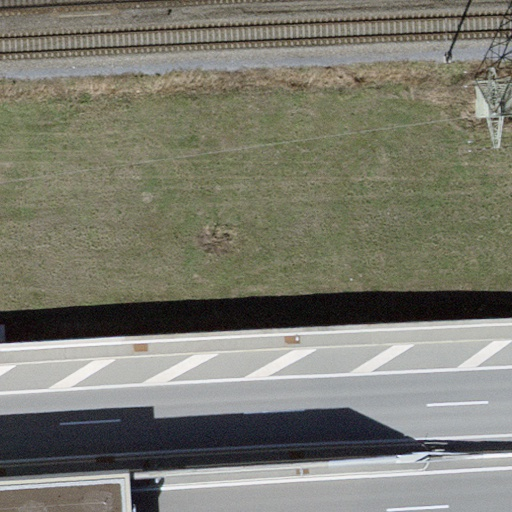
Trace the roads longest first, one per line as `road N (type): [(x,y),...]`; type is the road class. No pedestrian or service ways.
road 1 (motorway): [(511,399),(0,425)]
road 2 (motorway): [(381,511),(511,504)]
